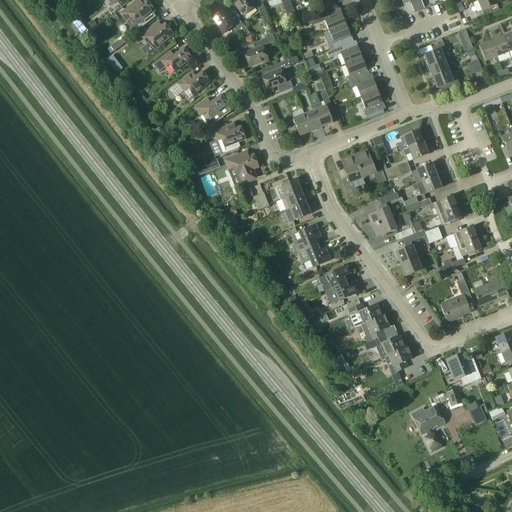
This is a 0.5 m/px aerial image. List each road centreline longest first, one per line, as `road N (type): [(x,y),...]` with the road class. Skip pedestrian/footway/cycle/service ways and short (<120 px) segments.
road 1 (secondary): [(382,511),(0,39)]
road 2 (residential): [(511,315),(444,342),(420,334),(330,206),(310,155)]
road 3 (residential): [(310,155),(272,154),(249,98),(178,13)]
